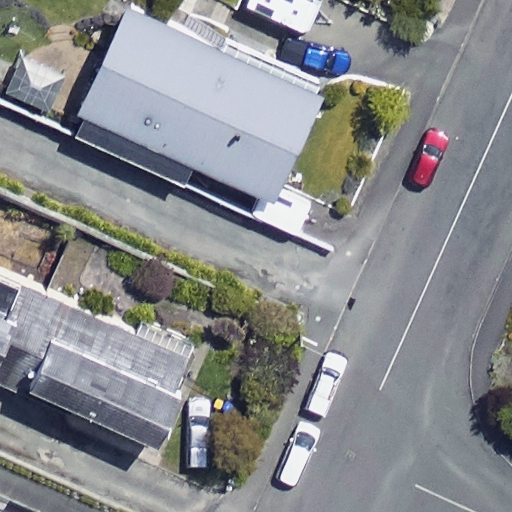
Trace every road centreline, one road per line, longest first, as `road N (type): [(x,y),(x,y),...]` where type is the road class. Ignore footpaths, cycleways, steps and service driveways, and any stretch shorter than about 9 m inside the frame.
road 1 (residential): [(511,98),(353,456)]
road 2 (residential): [(353,456),(474,511)]
